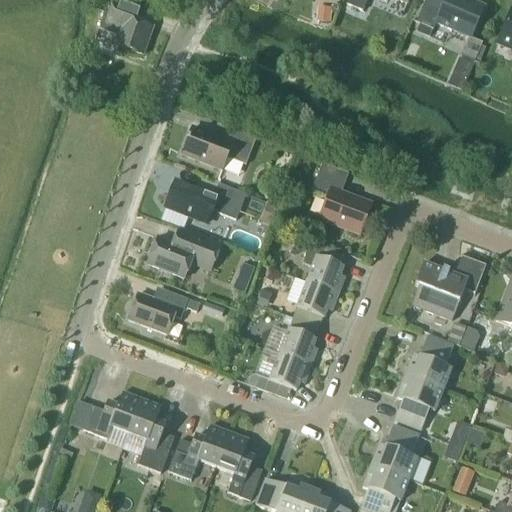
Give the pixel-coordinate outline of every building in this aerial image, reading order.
[(395,0),(407,5),(408,0),(348,0),(346,5),(362,12),(367,0),(395,0)] [(470,40),(484,8),(466,0),(444,0),(443,3),(436,0),(425,0),(415,24),(432,31),(435,25),(470,40)] [(143,54),(151,29),(135,23),(139,11),(112,2),(109,12),(104,11),(98,29),(118,37),(116,44),(143,54)] [(318,6),(316,22),(329,24),(331,7),(318,6)] [(511,11),(510,11),(496,45),(511,51),(511,11)] [(245,167),(255,140),(231,130),(226,143),(191,130),(181,156),(221,171),(226,159),(245,167)] [(307,171),(312,157),(302,153),(296,166),(307,171)] [(327,199),(319,222),(359,236),(370,206),(340,195),(347,176),(320,166),(310,193),(327,199)] [(274,176),(270,187),(284,193),(288,182),(274,176)] [(235,222),(245,196),(218,185),(213,198),(175,183),(165,209),(206,225),(211,213),(235,222)] [(272,191),(267,203),(278,208),(283,195),(272,191)] [(273,229),(281,210),(267,205),(260,224),(273,229)] [(173,246),(157,240),(146,266),(183,280),(188,268),(192,266),(209,272),(219,248),(179,232),(173,246)] [(343,268),(339,267),(343,256),(310,243),(302,265),(311,269),(305,284),(337,296),(344,279),(339,277),(343,268)] [(485,267),(461,258),(454,277),(422,264),(414,287),(418,288),(411,307),(451,323),(463,291),(475,295),(485,267)] [(254,269),(242,265),(238,276),(249,281),(254,269)] [(511,278),(495,322),(511,327),(511,278)] [(296,310),(322,320),(323,320),(326,311),(331,313),(337,296),(305,284),(296,310)] [(261,291),(256,304),(265,308),(270,295),(261,291)] [(180,321),(184,309),(196,314),(199,305),(165,293),(161,304),(138,295),(128,322),(166,336),(172,319),(180,321)] [(204,303),(201,312),(220,319),(224,310),(204,303)] [(282,325),(289,328),(292,320),(285,317),(282,325)] [(278,356),(310,369),(316,351),(312,350),(315,341),(288,331),(278,356)] [(413,356),(404,378),(442,392),(450,371),(445,369),(453,348),(426,338),(418,358),(413,356)] [(303,386),(310,369),(278,356),(268,382),(295,393),(299,384),(303,386)] [(264,393),(268,382),(249,375),(245,386),(264,393)] [(434,414),(442,392),(404,378),(396,400),(402,402),(394,423),(420,433),(428,412),(434,414)] [(128,436),(141,401),(122,394),(116,408),(106,404),(103,412),(91,408),(82,432),(105,441),(110,429),(128,436)] [(160,409),(141,401),(128,436),(146,443),(137,467),(160,475),(174,439),(162,435),(165,426),(155,423),(160,409)] [(198,462),(216,469),(229,435),(210,427),(204,441),(194,438),(191,446),(179,441),(167,473),(191,481),(198,462)] [(379,446),(370,467),(408,482),(416,460),(410,458),(418,437),(392,427),(384,448),(379,446)] [(226,494),(250,503),(261,473),(249,468),(252,460),(242,456),(248,442),(229,435),(216,469),(233,476),(226,494)] [(450,439),(448,446),(461,451),(463,444),(450,439)] [(448,446),(443,459),(456,464),(461,451),(448,446)] [(370,467),(362,489),(367,491),(359,511),(389,511),(394,501),(400,503),(408,482),(370,467)] [(301,511),(310,491),(288,483),(285,488),(265,481),(255,507),(268,511),(301,511)] [(464,498),(469,486),(456,481),(451,493),(464,498)] [(92,490),(83,511),(99,511),(106,495),(92,490)] [(331,499),(310,491),(301,511),(347,511),(329,505),(331,499)] [(511,511),(511,497),(508,507),(498,503),(494,511),(511,511)]
